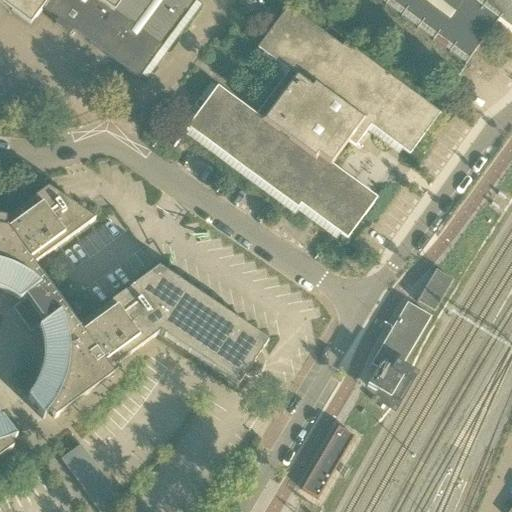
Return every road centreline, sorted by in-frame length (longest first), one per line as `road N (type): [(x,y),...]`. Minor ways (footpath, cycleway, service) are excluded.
road 1 (unclassified): [(362,309),(121,151)]
road 2 (unclassified): [(511,112),(481,141),(362,309)]
road 3 (unclassified): [(362,309),(241,511)]
road 4 (unknown): [(501,122),(347,0)]
road 5 (unclassified): [(121,151),(228,0)]
road 6 (unclassified): [(121,151),(0,154)]
